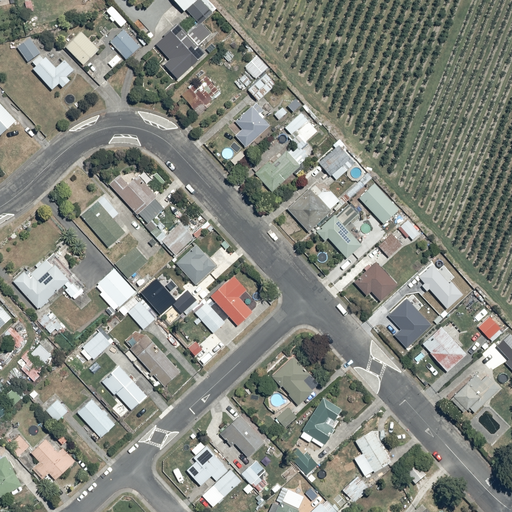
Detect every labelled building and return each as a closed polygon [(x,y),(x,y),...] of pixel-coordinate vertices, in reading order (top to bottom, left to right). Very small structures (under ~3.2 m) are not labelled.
[(33,0),(24,0),(26,13),(35,12),(33,0)] [(176,0),(186,11),(188,9),(201,23),(212,12),(201,0),(176,0)] [(190,32),(181,22),(156,44),(170,59),(164,64),(178,79),(208,52),(200,43),(209,35),(199,24),(190,32)] [(141,46),(124,28),(111,41),(127,59),(141,46)] [(100,49),(81,31),(67,47),(85,64),(100,49)] [(39,51),(29,36),(16,45),(27,60),(39,51)] [(56,67),(43,53),(33,61),(37,66),(34,69),(53,89),(60,83),(64,86),(71,80),(67,76),(74,69),(65,59),(56,67)] [(268,67),(257,55),(245,66),(257,78),(268,67)] [(278,84),(267,71),(248,88),(259,100),(278,84)] [(252,81),(244,73),(239,78),(246,86),(252,81)] [(223,92),(206,74),(181,95),(198,114),(223,92)] [(301,104),(296,98),(287,105),(293,112),(301,104)] [(257,102),(235,122),(242,130),(236,135),(247,147),(271,124),(262,115),(272,107),(265,100),(260,105),(257,102)] [(17,121),(0,101),(0,135),(1,136),(17,121)] [(288,112),(282,105),(273,113),(279,119),(288,112)] [(288,135),(298,146),(300,148),(307,142),(307,141),(319,130),(302,111),(285,126),(291,133),(288,135)] [(353,159),(340,144),(319,161),(335,180),(348,169),(345,165),(353,159)] [(300,151),(297,147),(289,154),(286,150),(271,163),(268,160),(255,172),(272,191),(301,165),(310,157),(302,149),(300,151)] [(154,219),(165,208),(156,199),(156,198),(158,196),(155,193),(166,183),(157,173),(151,179),(144,171),(139,176),(138,175),(137,174),(136,174),(135,173),(133,173),(132,173),(131,173),(129,173),(128,173),(127,173),(125,173),(124,173),(123,174),(121,174),(120,175),(110,183),(139,215),(140,214),(147,222),(144,224),(161,243),(164,241),(175,254),(195,237),(181,223),(168,235),(154,219)] [(400,209),(375,183),(360,198),(385,224),(400,209)] [(319,195),(311,187),(288,209),(309,231),(331,211),(329,210),(340,200),(328,187),(319,195)] [(120,213),(104,194),(82,214),(109,246),(130,229),(117,215),(120,213)] [(348,258),(362,244),(346,226),(359,215),(347,203),(317,231),(326,240),(329,237),(348,258)] [(375,249),(385,261),(410,238),(413,241),(421,233),(409,219),(375,249)] [(208,220),(194,233),(198,237),(212,224),(208,220)] [(217,265),(197,244),(177,262),(197,284),(217,265)] [(149,260),(136,245),(116,263),(129,278),(149,260)] [(47,259),(44,256),(35,264),(38,267),(29,276),(28,274),(24,271),(14,280),(39,308),(66,284),(69,287),(66,290),(73,297),(81,289),(74,282),(73,283),(70,280),(53,261),(57,258),(53,254),(47,259)] [(363,281),(358,285),(368,295),(372,291),(381,300),(398,285),(376,261),(365,271),(366,272),(360,278),(363,281)] [(137,291),(115,268),(99,283),(121,306),(137,291)] [(207,301),(204,299),(201,301),(203,303),(195,311),(197,314),(189,321),(195,327),(203,320),(214,333),(226,322),(225,321),(231,316),(239,326),(254,312),(240,296),(248,289),(235,274),(212,295),(212,296),(210,298),(207,301)] [(185,311),(188,314),(199,304),(196,301),(198,299),(188,289),(173,302),(183,313),(185,311)] [(415,337),(417,339),(432,326),(401,292),(386,306),(415,337)] [(135,297),(139,301),(128,311),(144,329),(149,324),(158,316),(144,300),(138,294),(135,297)] [(0,327),(12,317),(2,305),(0,306),(0,327)] [(57,318),(49,310),(37,320),(51,335),(55,331),(57,332),(63,326),(56,319),(57,318)] [(501,333),(487,317),(478,325),(492,341),(501,333)] [(467,354),(442,326),(423,343),(448,371),(467,354)] [(511,333),(508,329),(482,353),(474,361),(478,366),(487,358),(491,363),(507,347),(511,351),(511,333)] [(89,359),(92,356),(95,358),(112,343),(100,330),(83,346),(86,349),(83,352),(89,359)] [(130,348),(151,371),(149,372),(153,376),(155,375),(159,380),(154,384),(157,387),(162,383),(165,386),(181,372),(147,333),(141,338),(134,331),(125,340),(132,347),(130,348)] [(45,362),(52,354),(49,351),(54,346),(40,333),(15,361),(33,376),(45,362)] [(204,349),(195,339),(186,347),(195,357),(204,349)] [(306,369),(294,356),(273,375),(281,385),(295,400),(299,405),(315,391),(321,386),(306,369)] [(132,409),(147,395),(136,383),(128,373),(120,365),(102,381),(114,393),(116,391),(132,409)] [(499,388),(507,380),(501,374),(497,371),(490,378),(481,369),(451,399),(464,413),(470,407),(475,411),(499,388)] [(0,382),(0,396),(1,396),(2,397),(15,386),(7,376),(0,382)] [(343,409),(324,397),(300,435),(311,441),(312,439),(323,446),(335,428),(340,420),(337,418),(343,409)] [(68,410),(57,398),(46,408),(57,420),(68,410)] [(116,424),(93,398),(78,411),(102,437),(116,424)] [(297,414),(288,405),(277,417),(286,426),(297,414)] [(245,460),(249,457),(266,441),(242,414),(221,433),(245,460)] [(374,470),(375,472),(392,462),(373,430),(356,440),(364,453),(355,458),(365,475),(374,470)] [(30,446),(20,434),(8,444),(19,456),(30,446)] [(59,451),(47,438),(33,452),(41,461),(32,469),(42,479),(50,472),(57,479),(76,461),(63,447),(59,451)] [(229,469),(207,445),(194,457),(197,460),(187,469),(201,485),(212,475),(217,480),(218,481),(214,484),(224,496),(241,480),(231,468),(229,469)] [(318,463),(307,451),(295,461),(307,473),(318,463)] [(4,454),(0,456),(0,497),(22,485),(4,454)] [(264,468),(255,459),(241,473),(260,491),(267,484),(257,474),(264,468)] [(416,484),(427,473),(417,464),(406,474),(416,484)] [(370,489),(356,473),(341,486),(355,502),(370,489)] [(283,488),(279,499),(274,497),(268,511),(299,511),(301,508),(299,507),(304,496),(283,488)] [(328,501),(323,506),(320,502),(310,511),(309,511),(335,511),(337,511),(328,501)]
